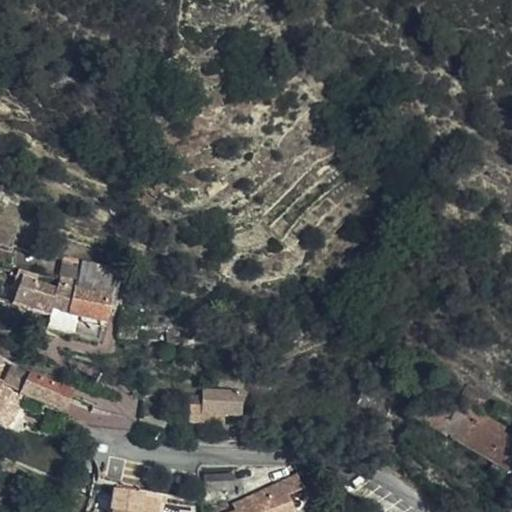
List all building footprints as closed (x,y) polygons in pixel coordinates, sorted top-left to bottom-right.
[(77,264),(108,279),(111,269),(78,260),(77,264)] [(28,267),(11,261),(6,276),(0,274),(0,296),(21,303),(27,274),(28,267)] [(105,289),(108,279),(77,264),(73,281),(76,282),(105,289)] [(45,322),(65,327),(69,309),(76,282),(73,281),(54,275),(52,281),(27,274),(21,303),(39,309),(48,312),(45,322)] [(98,317),(105,289),(76,282),(69,309),(85,314),(98,317)] [(2,374),(0,378),(0,389),(20,399),(50,412),(52,404),(65,408),(73,390),(9,363),(5,375),(2,374)] [(221,407),(234,408),(235,388),(202,384),(201,389),(185,390),(183,416),(220,419),(221,407)] [(0,389),(0,421),(11,425),(14,416),(20,399),(0,389)] [(387,398),(360,393),(358,406),(385,412),(387,398)] [(106,405),(117,406),(118,399),(108,398),(106,405)] [(400,414),(499,473),(511,448),(511,445),(489,433),(491,427),(468,415),(470,412),(451,401),(445,411),(424,401),(422,406),(409,399),(400,414)] [(14,416),(11,425),(20,429),(25,418),(14,416)] [(232,503),(289,469),(285,464),(228,497),(232,503)] [(227,468),(202,468),(201,482),(227,481),(227,468)] [(294,477),(289,469),(232,503),(218,511),(269,511),(288,502),(279,485),(294,477)] [(104,511),(132,511),(133,494),(106,493),(104,511)]
